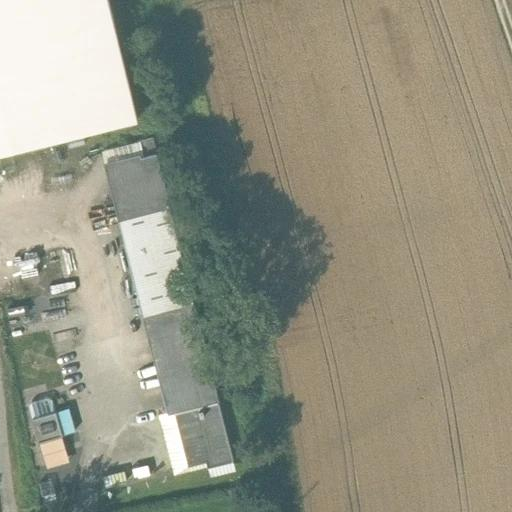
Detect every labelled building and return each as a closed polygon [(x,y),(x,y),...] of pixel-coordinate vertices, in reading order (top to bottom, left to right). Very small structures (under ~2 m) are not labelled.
[(108,0),(0,0),(0,148),(137,115),(108,0)] [(152,139),(138,142),(141,152),(142,156),(155,152),(152,139)] [(141,152),(105,161),(120,218),(169,205),(155,152),(142,156),(141,152)] [(169,205),(120,218),(144,314),(193,302),(169,205)] [(193,302),(144,314),(168,411),(174,410),(217,399),(193,302)] [(52,396),(29,402),(41,452),(66,445),(63,432),(76,429),(70,404),(55,407),(52,396)] [(217,399),(174,410),(187,464),(206,459),(208,465),(232,459),(217,399)]
